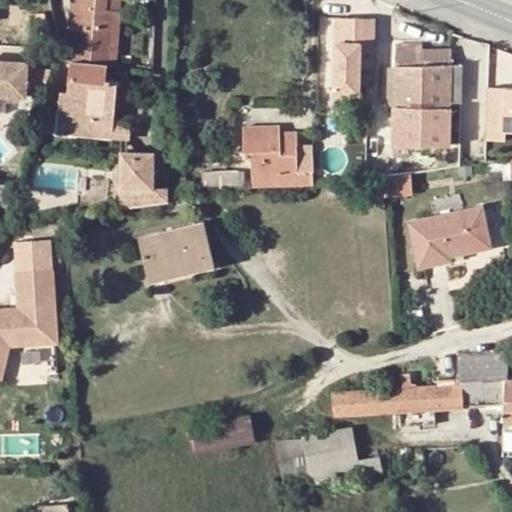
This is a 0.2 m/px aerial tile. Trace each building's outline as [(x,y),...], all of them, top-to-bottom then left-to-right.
[(72,44),(71,61),(107,65),(111,21),(107,20),(107,9),(107,0),(70,0),(69,25),(74,25),(72,44)] [(120,0),(107,0),(107,9),(120,10),(120,0)] [(117,66),(120,10),(107,9),(107,20),(111,21),(107,65),(117,66)] [(30,12),(30,28),(46,27),(45,11),(30,12)] [(368,20),(328,19),(327,95),(352,95),(352,69),(367,70),(368,20)] [(65,43),(72,44),(74,25),(69,25),(66,24),(65,43)] [(394,105),(448,104),(449,64),(449,50),(421,49),(421,43),(395,42),(395,66),(394,105)] [(71,61),(67,60),(65,92),(58,91),(55,133),(111,137),(116,80),(106,79),(107,65),(71,61)] [(27,65),(0,63),(0,97),(25,99),(27,65)] [(449,64),(448,104),(461,103),(463,104),(464,64),(449,64)] [(395,66),(386,65),(385,106),(394,105),(395,66)] [(511,87),(485,87),(484,140),(503,140),(503,131),(511,130),(511,87)] [(393,144),(447,142),(448,104),(394,105),(393,144)] [(385,106),(385,144),(393,144),(394,105),(385,106)] [(266,132),(265,126),(243,126),(243,159),(250,159),(251,185),(313,182),(314,145),(297,146),(296,131),(280,131),(266,132)] [(187,139),(188,155),(199,155),(199,139),(187,139)] [(152,152),(135,152),(135,171),(119,171),(119,188),(151,188),(152,152)] [(119,152),(119,171),(135,171),(135,152),(119,152)] [(201,186),(239,186),(239,171),(201,171),(201,186)] [(383,177),(385,198),(399,197),(399,175),(383,177)] [(16,203),(17,213),(30,213),(29,202),(16,203)] [(480,208),(409,221),(419,267),(448,261),(447,256),(487,248),(480,208)] [(168,277),(190,272),(212,266),(203,221),(137,238),(146,278),(168,273),(168,277)] [(168,273),(146,278),(148,287),(191,277),(190,272),(168,277),(168,273)] [(49,274),(16,276),(17,299),(20,299),(21,313),(0,314),(0,360),(3,346),(53,342),(49,274)] [(511,380),(505,380),(507,355),(456,358),(455,378),(456,387),(435,387),(397,388),(397,411),(504,404),(501,424),(511,424),(511,380)] [(435,378),(435,387),(456,387),(455,378),(435,378)] [(397,411),(397,388),(331,392),(332,414),(397,411)] [(184,425),(190,455),(254,443),(247,415),(184,425)] [(326,431),(329,451),(355,446),(350,427),(326,431)] [(304,455),(329,451),(326,431),(301,437),(304,455)] [(308,484),(304,455),(301,437),(274,441),(283,489),(308,484)] [(511,441),(501,440),(500,455),(511,456),(511,441)] [(304,455),(308,484),(361,474),(358,460),(355,446),(329,451),(304,455)] [(387,455),(378,456),(381,471),(389,469),(387,455)] [(358,460),(361,474),(381,471),(378,456),(358,460)] [(404,468),(404,489),(420,488),(420,467),(404,468)] [(72,479),(43,486),(46,500),(76,494),(72,479)]
